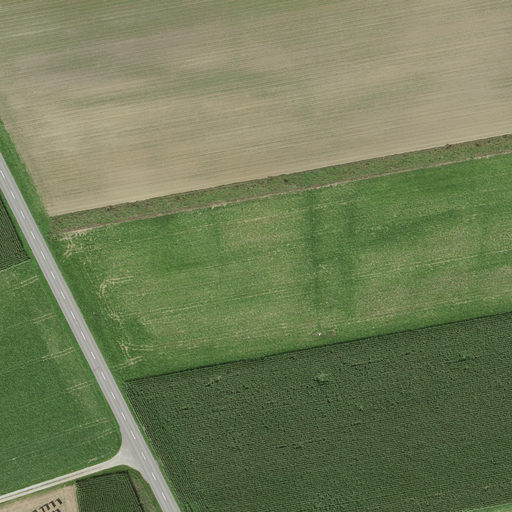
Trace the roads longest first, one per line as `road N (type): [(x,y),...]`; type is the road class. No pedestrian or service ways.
road 1 (tertiary): [(173,511),(0,166)]
road 2 (track): [(0,503),(145,455)]
